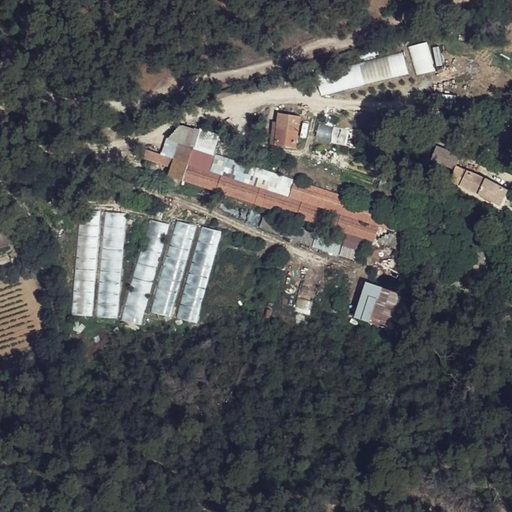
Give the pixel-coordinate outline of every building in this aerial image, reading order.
[(492,21),(487,31),(506,36),(508,24),(492,21)] [(415,77),(434,72),(428,52),(410,57),(415,77)] [(320,94),(408,76),(404,54),(316,72),(320,94)] [(281,122),(274,121),(272,144),(294,147),(298,115),(284,113),(281,122)] [(322,131),(320,139),(359,148),(363,134),(332,127),(330,133),(322,131)] [(190,138),(188,144),(211,152),(213,145),(190,138)] [(172,167),(169,174),(372,240),(377,228),(393,233),(399,215),(211,152),(188,144),(181,142),(175,158),(172,167)] [(440,147),(436,161),(454,170),(456,167),(460,155),(440,147)] [(146,150),(143,158),(172,167),(175,158),(146,150)] [(454,170),(452,184),(476,191),(484,176),(456,167),(454,170)] [(484,176),(476,191),(501,204),(507,189),(484,176)] [(139,326),(166,224),(148,219),(120,321),(139,326)] [(170,255),(180,259),(183,249),(173,246),(170,255)] [(311,316),(318,287),(291,281),(287,300),(295,302),(292,312),(311,316)] [(364,283),(354,318),(397,330),(407,295),(364,283)]
